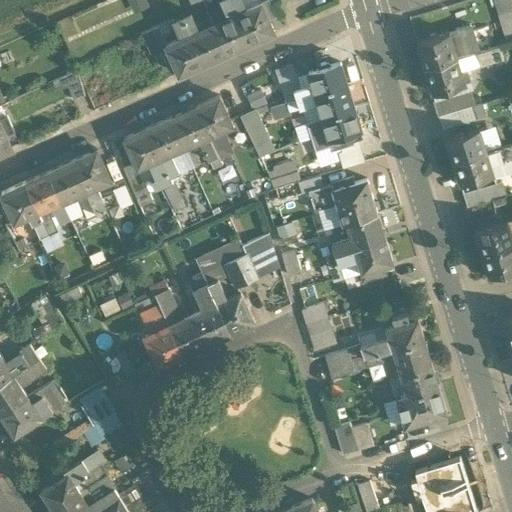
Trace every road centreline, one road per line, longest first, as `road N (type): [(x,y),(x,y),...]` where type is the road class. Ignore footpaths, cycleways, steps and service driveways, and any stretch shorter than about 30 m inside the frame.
road 1 (residential): [(336,476),(290,320),(125,393),(201,511)]
road 2 (residential): [(365,15),(490,428)]
road 3 (residential): [(0,171),(365,15)]
road 4 (residential): [(336,476),(490,428)]
